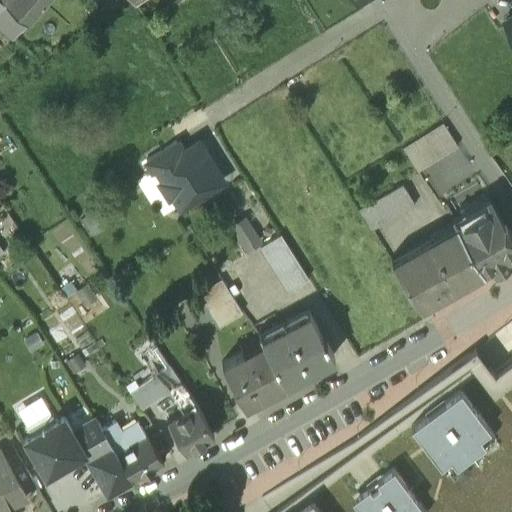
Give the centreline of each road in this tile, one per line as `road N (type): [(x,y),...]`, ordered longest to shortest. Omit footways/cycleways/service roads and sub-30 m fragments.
road 1 (residential): [(511,203),(386,7),(209,120)]
road 2 (residential): [(446,333),(124,511)]
